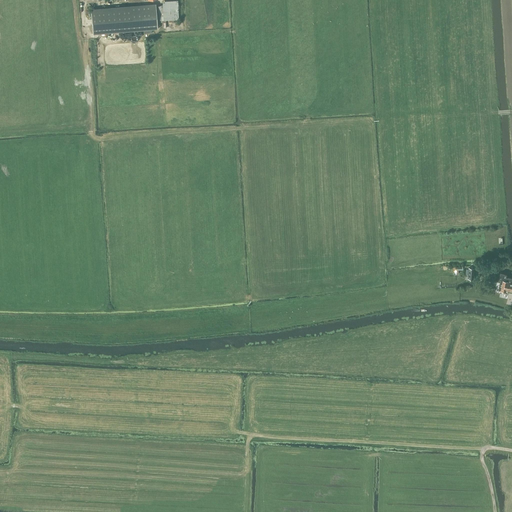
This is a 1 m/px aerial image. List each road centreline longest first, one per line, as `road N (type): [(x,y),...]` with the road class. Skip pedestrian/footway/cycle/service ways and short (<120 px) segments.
road 1 (track): [(370,121),(96,139),(82,0)]
road 2 (track): [(511,273),(497,246),(503,226),(486,0)]
road 3 (track): [(249,434),(483,449)]
